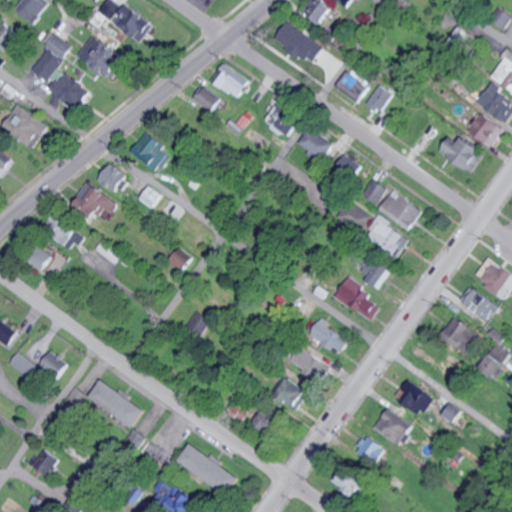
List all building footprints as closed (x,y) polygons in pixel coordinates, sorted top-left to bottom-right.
[(53,3),(49,0),(26,0),(19,8),(35,23),(53,3)] [(116,18),(124,3),(117,0),(109,0),(104,12),(116,18)] [(335,4),(327,0),(316,0),(309,14),(325,22),(335,4)] [(146,42),(158,24),(130,4),(117,23),(146,42)] [(326,46),(289,22),(277,40),(307,60),(309,56),(317,61),(326,46)] [(21,34),(9,24),(0,33),(0,45),(6,51),(21,34)] [(118,78),(130,55),(108,44),(112,36),(98,29),(82,61),(118,78)] [(68,58),(75,44),(56,33),(48,47),(68,58)] [(51,80),(63,57),(47,48),(35,71),(51,80)] [(494,76),(506,84),(511,74),(511,49),(494,76)] [(239,98),(251,81),(226,63),(214,80),(239,98)] [(338,87),(361,99),(371,81),(348,68),(338,87)] [(46,90),(82,109),(93,87),(57,69),(46,90)] [(511,118),(511,97),(496,83),(481,99),(507,123),(511,118)] [(385,112),(396,93),(381,84),(370,104),(385,112)] [(196,102),(216,112),(224,97),(205,86),(196,102)] [(4,128),(36,148),(51,125),(19,104),(4,128)] [(290,135),(300,119),(277,105),(267,120),(290,135)] [(255,116),(247,110),(238,123),(246,129),(255,116)] [(508,126),(482,111),(470,130),(497,146),(508,126)] [(325,158),(335,143),(311,127),(301,143),(325,158)] [(162,149),(166,144),(149,131),(133,151),(159,172),(171,156),(162,149)] [(442,152),(475,173),(486,158),(479,153),(483,148),(466,137),(461,143),(452,137),(442,152)] [(0,174),(6,177),(14,158),(0,152),(0,174)] [(347,154),(338,170),(357,180),(366,163),(347,154)] [(131,177),(113,163),(101,180),(119,193),(131,177)] [(426,208),(375,181),(365,200),(416,226),(426,208)] [(103,220),(109,210),(116,213),(122,202),(88,183),(76,205),(103,220)] [(156,208),(165,195),(152,186),(143,199),(156,208)] [(367,228),(374,214),(357,206),(350,220),(367,228)] [(383,217),(371,234),(401,254),(412,237),(383,217)] [(95,225),(61,219),(58,243),(74,246),(75,241),(92,244),(95,225)] [(97,250),(118,263),(125,253),(104,239),(97,250)] [(352,258),(366,265),(360,275),(384,288),(394,268),(357,249),(352,258)] [(59,276),(66,260),(43,250),(36,266),(59,276)] [(189,270),(194,259),(178,251),(173,262),(189,270)] [(501,293),(509,282),(511,284),(511,271),(491,257),(477,277),(501,293)] [(370,298),(373,293),(351,277),(338,295),(373,320),(383,307),(370,298)] [(462,300),(490,321),(502,306),(474,285),(462,300)] [(215,322),(201,311),(191,324),(205,335),(215,322)] [(22,331),(0,317),(0,338),(13,346),(22,331)] [(312,337),(346,353),(353,338),(329,327),(331,322),(322,317),(312,337)] [(451,341),(464,349),(476,329),(455,317),(445,335),(453,339),(451,341)] [(511,353),(511,350),(496,343),(482,370),(500,379),(511,353)] [(44,366),(64,377),(72,363),(53,351),(44,366)] [(12,364),(32,377),(40,366),(20,352),(12,364)] [(309,382),(290,374),(279,398),(299,406),(309,382)] [(149,411),(106,379),(93,397),(137,428),(149,411)] [(436,395),(407,381),(398,401),(427,415),(436,395)] [(467,412),(456,403),(447,414),(458,423),(467,412)] [(377,427),(402,446),(415,430),(390,410),(377,427)] [(367,436),(358,452),(380,464),(389,448),(367,436)] [(244,477),(195,444),(182,462),(231,496),(244,477)] [(36,465),(52,476),(63,460),(47,449),(36,465)] [(373,494),(369,465),(336,470),(338,484),(349,483),(351,497),(373,494)] [(194,500),(196,497),(184,489),(173,507),(180,511),(201,511),(204,507),(194,500)] [(89,511),(93,508),(77,497),(69,507),(74,511),(89,511)]
